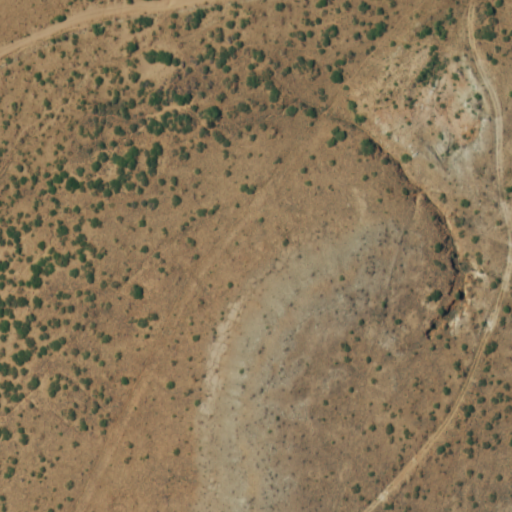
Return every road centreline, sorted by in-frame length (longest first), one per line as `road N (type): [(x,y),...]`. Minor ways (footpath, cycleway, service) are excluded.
road 1 (track): [(412,0),(234,214),(146,361),(86,511)]
road 2 (residential): [(511,185),(511,274),(466,377),(443,425),(358,511)]
road 3 (residential): [(511,228),(501,172),(505,132),(470,32),(471,0)]
road 4 (track): [(0,50),(55,27),(165,0)]
